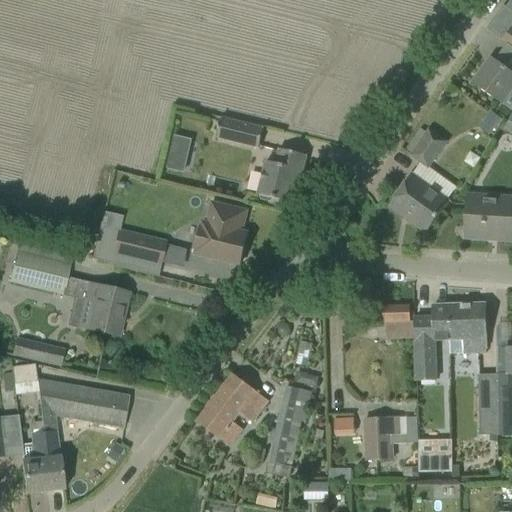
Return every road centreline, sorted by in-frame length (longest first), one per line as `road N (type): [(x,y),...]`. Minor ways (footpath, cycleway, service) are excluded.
road 1 (unclassified): [(92,511),(311,244)]
road 2 (unclassified): [(311,244),(486,0)]
road 3 (residential): [(511,273),(335,261),(311,244)]
